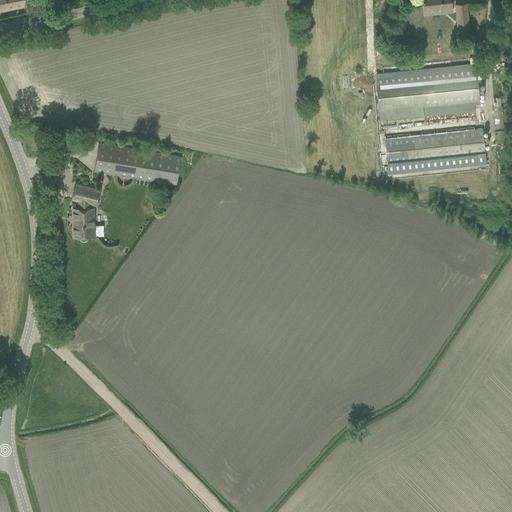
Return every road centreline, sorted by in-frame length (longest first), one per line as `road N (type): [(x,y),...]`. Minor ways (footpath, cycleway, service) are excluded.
road 1 (tertiary): [(4,450),(37,249),(27,178),(0,111)]
road 2 (track): [(30,325),(216,511)]
road 3 (unclassified): [(0,31),(126,0)]
